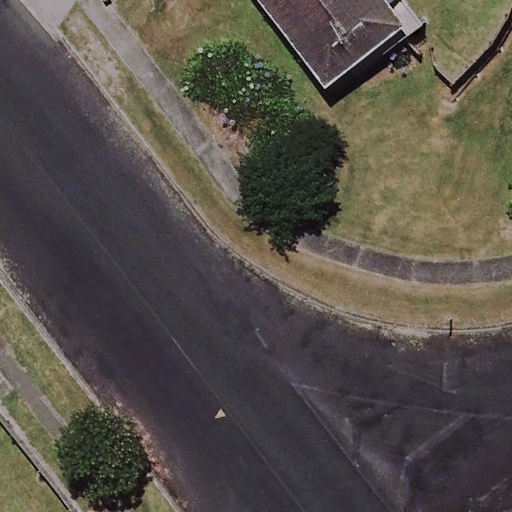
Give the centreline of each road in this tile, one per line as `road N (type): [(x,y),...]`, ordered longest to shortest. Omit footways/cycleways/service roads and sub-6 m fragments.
road 1 (residential): [(0,86),(216,373)]
road 2 (residential): [(216,373),(511,405)]
road 3 (residential): [(346,511),(216,373)]
